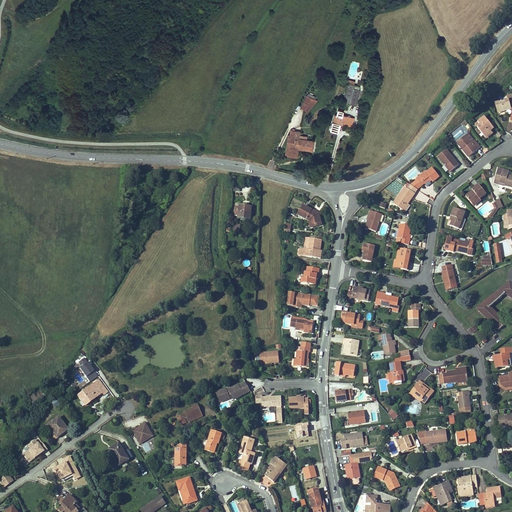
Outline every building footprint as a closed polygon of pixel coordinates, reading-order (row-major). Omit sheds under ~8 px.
[(347,86),(353,88),(355,81),(347,79),(347,83),(348,83),(347,86)] [(343,102),(356,105),(360,89),(353,88),(347,86),(343,102)] [(496,104),(498,113),(511,109),(511,108),(511,97),(511,95),(507,96),(508,100),(496,104)] [(315,100),(307,96),(301,108),(306,110),(310,102),(313,104),(315,100)] [(310,102),(306,110),(308,111),(317,101),(315,100),(313,104),(310,102)] [(351,117),(343,115),(344,111),(338,109),(337,115),(335,114),(333,122),(332,122),(330,129),(338,132),(341,124),(349,126),(351,117)] [(484,117),(478,122),(480,125),(477,127),(485,138),(490,134),(488,132),(491,131),(494,128),(484,117)] [(307,140),(299,139),(300,135),(301,131),(291,130),(287,155),(297,156),(298,147),(312,149),(314,141),(307,140)] [(463,150),(468,157),(480,148),(474,141),(471,143),(465,136),(458,141),(464,149),(463,150)] [(446,150),(438,157),(450,172),(459,165),(456,162),(455,163),(452,158),(453,157),(446,150)] [(426,173),(416,180),(421,186),(424,184),(425,185),(429,181),(431,179),(432,180),(433,182),(439,177),(432,168),(426,173)] [(509,171),(498,168),(494,183),(499,184),(500,182),(505,184),(505,185),(511,187),(511,176),(511,178),(508,177),(508,175),(509,171)] [(416,179),(416,180),(426,173),(425,172),(416,179)] [(479,184),(472,190),(473,191),(474,192),(473,193),(471,192),(466,196),(472,204),(476,201),(478,203),(481,200),(480,199),(486,194),(479,184)] [(418,190),(410,185),(408,188),(416,193),(418,190)] [(405,187),(394,204),(403,211),(406,206),(404,205),(406,203),(408,204),(415,194),(405,187)] [(485,203),(478,211),(483,216),(488,210),(485,208),(487,205),(485,203)] [(245,220),(245,219),(250,219),(252,208),(236,205),(235,216),(238,217),(238,218),(242,218),(242,219),(242,220),(243,220),(244,220),(245,220)] [(313,211),(303,206),(299,213),(298,215),(309,221),(311,228),(322,225),(319,214),(315,215),(312,214),(313,211)] [(465,212),(454,208),(447,225),(462,230),(466,220),(463,219),(465,212)] [(499,209),(495,209),(489,217),(492,219),(499,209)] [(382,215),(370,211),(369,214),(370,215),(369,220),(366,229),(376,232),(382,215)] [(511,213),(507,213),(508,216),(503,216),(502,217),(503,220),(504,221),(508,221),(508,230),(511,228),(511,213)] [(400,244),(409,245),(410,240),(408,240),(409,234),(411,226),(410,226),(410,224),(406,223),(405,225),(400,224),(399,229),(398,238),(397,238),(401,239),(400,244)] [(453,238),(447,237),(445,246),(445,249),(445,250),(454,252),(454,250),(468,253),(467,254),(472,255),(473,249),(472,249),(469,249),(470,244),(470,243),(465,242),(452,239),(453,238)] [(304,250),(301,249),(300,249),(300,255),(299,256),(321,259),(322,251),(320,251),(319,251),(319,249),(320,249),(322,240),(310,238),(308,250),(304,250)] [(375,246),(364,244),(363,250),(365,250),(365,253),(363,261),(372,263),(375,246)] [(401,249),(399,249),(397,261),(395,260),(394,268),(409,271),(410,263),(409,263),(410,256),(411,251),(405,250),(404,249),(401,249)] [(451,265),(442,267),(443,272),(442,272),(444,281),(446,281),(448,290),(457,288),(451,265)] [(320,269),(307,267),(307,272),(305,272),(304,277),(303,283),(315,285),(316,279),(317,274),(319,274),(320,269)] [(511,284),(509,282),(484,303),(489,308),(489,307),(505,294),(511,298),(511,284)] [(358,288),(354,287),(353,293),(348,292),(346,301),(351,302),(352,298),(368,301),(371,291),(363,289),(358,288)] [(386,294),(378,292),(375,305),(378,305),(393,308),(392,311),(398,312),(399,307),(397,307),(399,298),(391,297),(386,296),(386,294)] [(295,294),(290,293),(288,305),(293,306),(293,303),(302,305),(309,306),(310,305),(314,305),(315,296),(295,293),(295,294)] [(484,303),(477,309),(499,330),(507,323),(489,307),(489,308),(484,303)] [(412,305),(412,312),(409,312),(409,328),(419,328),(419,312),(421,312),(421,304),(412,305)] [(347,312),(343,312),(341,322),(345,322),(345,323),(352,325),(359,325),(359,327),(363,328),(364,322),(360,321),(360,316),(347,314),(347,312)] [(306,320),(292,318),(290,326),(296,327),(304,328),(304,331),(304,332),(312,334),(313,322),(307,321),(306,321),(306,320)] [(390,334),(382,335),(385,355),(396,353),(394,345),(394,341),(392,341),(391,338),(390,334)] [(344,339),(343,344),(345,345),(345,348),(346,348),(345,354),(357,356),(359,341),(344,339)] [(308,352),(310,353),(310,343),(302,342),(301,347),(298,347),(297,360),(293,359),(292,366),(307,367),(307,363),(308,359),(308,352)] [(511,347),(501,349),(502,354),(501,354),(493,356),(493,359),(495,359),(495,361),(496,368),(507,366),(506,360),(508,360),(510,360),(509,353),(511,353),(511,347)] [(278,352),(260,353),(261,364),(271,363),(279,363),(278,352)] [(93,371),(84,359),(84,358),(79,362),(82,367),(79,368),(86,377),(93,371)] [(396,363),(390,364),(391,374),(393,374),(395,383),(403,381),(404,381),(403,373),(402,373),(402,371),(400,362),(396,363)] [(355,366),(337,363),(335,375),(339,376),(339,374),(346,375),(354,376),(355,366)] [(511,370),(511,371),(511,374),(511,375),(508,376),(498,378),(499,384),(506,389),(508,386),(511,386),(511,387),(511,370)] [(458,383),(468,382),(467,371),(457,373),(456,371),(447,372),(447,374),(443,375),(444,384),(457,382),(458,383)] [(66,388),(70,382),(65,379),(61,385),(66,388)] [(250,391),(244,379),(239,382),(238,381),(233,384),(233,382),(216,392),(221,402),(229,397),(229,396),(231,395),(233,398),(238,395),(240,397),(250,391)] [(103,395),(107,392),(98,380),(94,383),(102,393),(103,395)] [(430,389),(419,381),(418,383),(429,391),(430,389)] [(85,406),(102,393),(94,383),(77,396),(81,401),(79,403),(82,407),(84,405),(85,406)] [(425,404),(434,392),(430,389),(429,391),(418,383),(411,392),(417,396),(416,398),(421,402),(421,401),(425,404)] [(352,400),(350,390),(345,390),(345,391),(343,391),(339,391),(339,389),(335,390),(337,402),(352,400)] [(42,391),(25,400),(28,406),(45,396),(42,391)] [(460,393),(460,397),(458,397),(460,409),(470,408),(469,395),(470,395),(469,391),(460,393)] [(262,396),(260,396),(260,403),(262,403),(263,407),(277,406),(277,409),(277,423),(282,423),(282,409),(281,409),(281,406),(282,406),(281,397),(262,398),(262,396)] [(297,398),(289,398),(289,409),(304,408),(305,415),(309,414),(308,399),(304,399),(304,397),(301,398),(297,398)] [(51,402),(55,407),(59,404),(55,398),(51,402)] [(195,419),(194,415),(200,412),(198,406),(176,415),(181,425),(195,419)] [(393,408),(388,411),(393,419),(398,416),(393,408)] [(352,414),(348,415),(350,425),(366,423),(364,410),(360,411),(360,413),(352,414)] [(511,427),(511,415),(498,418),(499,425),(508,424),(508,428),(511,427)] [(67,430),(58,418),(47,426),(49,429),(55,437),(61,432),(62,433),(67,430)] [(145,438),(152,434),(146,424),(143,425),(143,427),(141,428),(140,427),(137,429),(136,428),(132,430),(140,444),(146,440),(145,438)] [(55,437),(49,429),(47,430),(55,440),(63,434),(62,433),(61,432),(55,437)] [(447,442),(446,430),(426,432),(425,433),(417,434),(421,444),(426,443),(427,444),(431,444),(431,442),(438,441),(438,443),(447,442)] [(218,444),(220,439),(223,440),(224,436),(222,433),(221,434),(212,431),(206,450),(214,453),(217,443),(218,444)] [(477,441),(475,431),(457,434),(458,445),(467,444),(467,442),(477,441)] [(367,445),(367,440),(363,440),(362,437),(362,433),(344,436),(345,440),(341,441),(342,449),(346,448),(346,444),(350,443),(350,446),(356,445),(356,447),(367,445)] [(417,447),(412,435),(396,442),(400,451),(406,449),(412,446),(413,448),(417,447)] [(251,452),(254,440),(245,437),(240,454),(244,455),(242,462),(240,461),(238,469),(248,472),(250,464),(251,465),(255,453),(251,452)] [(40,455),(47,450),(42,443),(39,446),(35,440),(27,446),(30,449),(23,455),(28,463),(34,458),(33,456),(35,454),(37,456),(40,454),(40,455)] [(146,452),(151,450),(147,442),(142,445),(146,452)] [(129,460),(119,444),(112,448),(117,456),(114,458),(119,466),(129,460)] [(186,465),(186,454),(188,454),(188,451),(186,451),(186,445),(178,445),(178,450),(176,450),(176,465),(182,465),(186,465)] [(360,478),(358,463),(363,463),(362,460),(371,458),(370,452),(350,455),(348,455),(350,465),(346,465),(348,474),(347,475),(348,480),(349,484),(351,486),(358,484),(360,482),(359,478),(360,478)] [(281,474),(279,473),(280,471),(281,472),(286,465),(276,458),(271,465),(273,466),(272,468),(265,476),(274,483),(281,474)] [(276,484),(288,467),(286,465),(281,472),(280,471),(279,473),(281,474),(274,483),(276,484)] [(316,477),(313,466),(304,469),(307,480),(316,477)] [(398,483),(394,473),(390,475),(388,474),(389,471),(378,467),(374,477),(386,482),(388,487),(398,483)] [(11,478),(6,472),(0,481),(0,482),(1,485),(11,478)] [(477,487),(476,476),(466,477),(466,479),(463,480),(463,478),(457,479),(460,497),(474,495),(473,488),(477,487)] [(197,500),(190,478),(177,482),(180,490),(183,500),(186,499),(188,504),(197,500)] [(453,505),(448,494),(453,492),(449,482),(444,484),(445,486),(440,488),(439,486),(434,488),(434,489),(431,491),(434,497),(437,496),(441,505),(447,503),(449,507),(453,505)] [(495,507),(494,498),(501,497),(500,487),(487,489),(487,493),(479,495),(479,497),(480,505),(485,504),(485,508),(495,507)] [(313,490),(308,491),(313,511),(322,511),(321,508),(326,508),(324,501),(321,502),(321,500),(321,498),(323,498),(322,493),(319,493),(317,492),(313,493),(313,490)] [(87,511),(84,508),(82,510),(76,504),(78,502),(72,496),(66,502),(65,500),(61,504),(62,506),(59,510),(60,511),(87,511)] [(389,511),(390,505),(381,504),(381,503),(379,501),(377,501),(378,496),(367,496),(366,506),(363,506),(363,510),(366,510),(365,511),(389,511)] [(141,511),(152,511),(164,504),(160,498),(141,511)] [(253,511),(251,511),(246,501),(245,501),(244,502),(243,499),(239,501),(240,504),(237,505),(240,511),(253,511)] [(436,511),(433,509),(427,503),(424,510),(422,509),(420,511),(436,511)]
